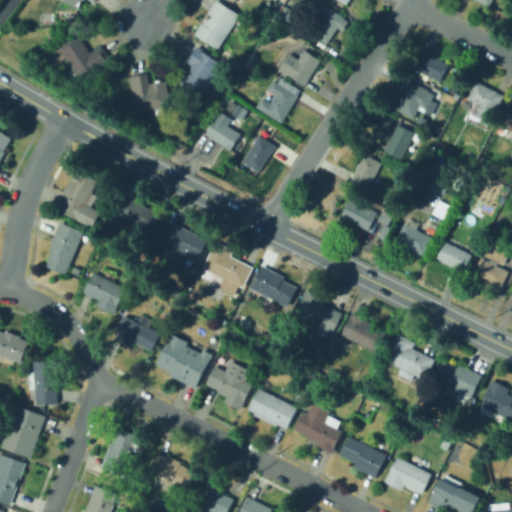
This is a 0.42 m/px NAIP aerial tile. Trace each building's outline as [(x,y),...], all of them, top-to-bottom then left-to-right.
[(94,0),(94,1),(92,0),(83,0),(78,9),(63,0),(94,0)] [(218,0),(241,14),(218,49),(195,33),(216,0),(218,0)] [(318,0),(344,17),(327,43),(312,33),(320,20),(307,12),(314,0),(318,0)] [(286,5),(302,16),(294,29),(278,18),(279,16),(277,14),(283,6),(285,8),(286,5)] [(79,34),(91,52),(102,44),(112,60),(81,80),(80,79),(75,82),(68,71),(73,68),(59,47),(79,34)] [(223,64),(212,82),(216,84),(208,97),(204,94),(203,95),(187,85),(186,86),(178,81),(186,69),(187,70),(191,63),(187,61),(198,45),(203,48),(202,50),(223,64)] [(304,49),(321,59),(305,85),(279,69),(290,52),(298,58),(304,49)] [(441,81),(414,68),(423,50),(450,64),(441,81)] [(148,72),(150,82),(166,79),(172,106),(170,106),(171,112),(157,115),(156,109),(137,113),(130,76),(148,72)] [(281,77),(302,90),(282,123),(256,106),(263,97),(271,102),(276,94),(268,88),(273,80),(278,83),(281,77)] [(490,123),(486,130),(465,119),(470,109),(464,106),(477,80),(505,95),(494,116),(490,123)] [(414,117),(398,109),(401,104),(412,81),(429,90),(428,91),(435,94),(432,99),(438,102),(432,115),(419,108),(414,117)] [(181,89),(175,92),(171,86),(177,83),(181,89)] [(511,131),(506,128),(508,126),(500,122),(511,98),(511,131)] [(449,115),(444,112),(450,102),(455,104),(449,115)] [(242,134),(231,150),(206,133),(217,117),(242,134)] [(436,131),(427,127),(430,120),(439,125),(436,131)] [(402,159),(384,150),(398,123),(416,133),(402,159)] [(0,131),(11,138),(4,150),(6,151),(0,161),(0,163),(1,164),(0,165),(0,131)] [(260,134),(276,145),(259,171),(243,161),(256,142),(254,140),(258,135),(259,136),(260,134)] [(439,146),(441,142),(454,147),(452,152),(439,146)] [(458,151),(454,148),(457,142),(462,145),(458,151)] [(382,162),(368,191),(350,182),(365,153),(382,162)] [(101,211),(93,227),(58,209),(71,183),(78,168),(99,179),(93,191),(99,195),(93,206),(101,211)] [(435,194),(419,186),(427,171),(442,178),(435,194)] [(393,207),(384,202),(389,192),(398,196),(393,207)] [(124,195),(132,199),(133,197),(138,200),(137,202),(160,214),(152,231),(138,223),(131,239),(115,231),(121,220),(113,216),(124,195)] [(378,211),(370,229),(342,216),(350,198),(378,211)] [(379,221),(383,210),(392,214),(388,225),(379,221)] [(85,231),(67,273),(47,265),(53,250),(49,249),(61,221),(85,231)] [(172,222),(181,227),(182,226),(190,230),(189,231),(207,240),(198,258),(186,252),(183,259),(159,247),(172,222)] [(425,254),(397,240),(405,223),(433,237),(425,254)] [(254,267),(244,287),(240,285),(235,293),(221,285),(206,278),(210,270),(204,267),(217,241),(234,250),(231,255),(254,267)] [(464,272),(437,259),(446,241),(473,254),(464,272)] [(501,288),(488,282),(487,285),(481,282),(482,278),(473,274),(481,256),(489,260),(492,255),(505,262),(502,267),(509,271),(501,288)] [(298,287),(288,307),(251,288),(262,265),(285,276),(283,279),(298,287)] [(119,305),(115,313),(98,304),(100,300),(84,292),(94,272),(126,288),(118,304),(119,305)] [(343,313),(333,333),(330,331),(326,339),(310,332),(314,324),(296,314),(305,296),(303,295),(306,289),(324,297),(322,302),(343,313)] [(388,333),(378,352),(341,334),(352,312),(375,324),(374,326),(388,333)] [(154,320),(150,327),(163,333),(154,351),(116,332),(124,314),(137,321),(141,314),(154,320)] [(0,330),(6,333),(7,330),(22,335),(21,338),(30,341),(21,363),(0,354),(0,330)] [(186,346),(201,353),(203,349),(213,354),(196,388),(169,374),(171,371),(157,364),(171,334),(188,342),(186,346)] [(413,380),(399,373),(402,366),(386,358),(398,334),(415,342),(412,347),(435,359),(426,379),(416,374),(413,380)] [(56,359),(57,374),(59,374),(60,388),(58,388),(59,403),(37,404),(35,384),(29,384),(28,376),(36,375),(34,361),(56,359)] [(472,398),(434,379),(444,359),(459,367),(460,363),(484,375),(472,398)] [(245,401),(242,408),(225,400),(227,396),(219,392),(220,390),(207,384),(217,363),(253,383),(244,400),(245,401)] [(511,420),(480,404),(489,387),(488,387),(492,379),(509,388),(507,393),(511,395),(511,420)] [(352,395),(345,392),(348,386),(355,389),(352,395)] [(298,407),(287,428),(278,424),(277,426),(255,414),(256,412),(249,409),(259,387),(298,407)] [(334,452),(318,444),(318,443),(308,437),(309,435),(295,429),(304,410),(308,413),(314,400),(332,409),(328,416),(341,422),(338,428),(343,430),(335,446),(337,447),(334,452)] [(31,457),(2,447),(12,419),(21,422),(26,408),(47,415),(31,457)] [(360,435),(359,426),(365,425),(367,434),(360,435)] [(137,441),(145,445),(138,465),(133,463),(129,476),(103,466),(112,442),(113,443),(119,428),(139,435),(137,441)] [(376,477),(355,467),(357,462),(341,454),(350,436),(387,454),(376,477)] [(12,505),(0,500),(0,452),(28,462),(12,505)] [(157,452),(167,457),(169,455),(182,461),(181,463),(197,471),(187,491),(158,476),(159,474),(149,469),(157,452)] [(423,493),(405,485),(403,490),(385,481),(389,473),(390,473),(399,456),(433,473),(423,493)] [(234,498),(227,511),(190,511),(203,485),(200,484),(205,473),(224,483),(220,491),(234,498)] [(474,511),(448,511),(429,502),(441,478),(460,487),(462,483),(483,494),(474,511)] [(126,510),(125,511),(88,511),(89,511),(87,510),(96,485),(118,493),(113,503),(115,504),(114,505),(126,510)] [(274,511),(241,511),(249,496),(268,506),(267,508),(274,511)] [(484,511),(484,510),(488,510),(488,504),(510,502),(510,508),(511,507),(511,511),(484,511)]
